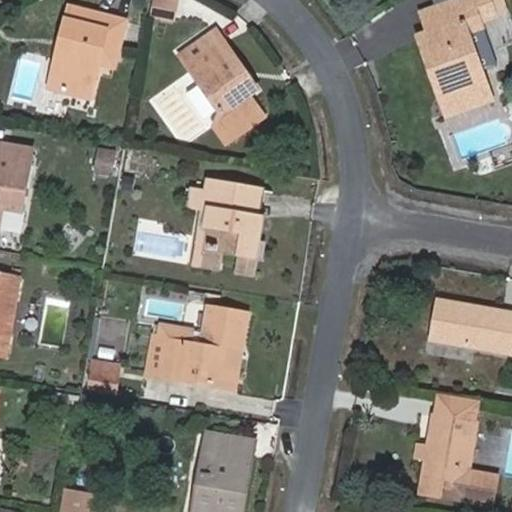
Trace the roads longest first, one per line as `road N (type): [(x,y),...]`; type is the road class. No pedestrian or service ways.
road 1 (residential): [(307,511),(361,214)]
road 2 (residential): [(361,214),(355,123),(332,63),(299,15),(278,0)]
road 3 (residential): [(511,243),(361,214)]
